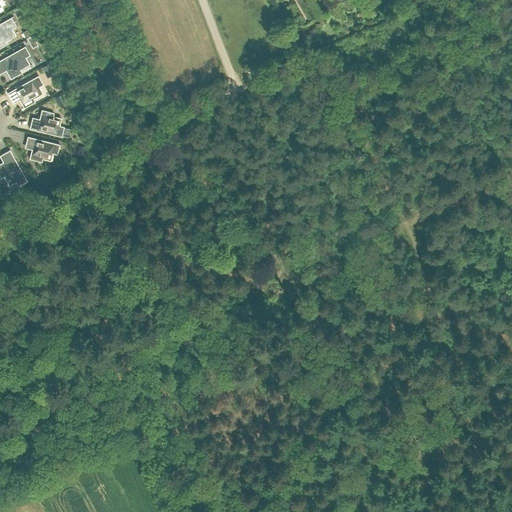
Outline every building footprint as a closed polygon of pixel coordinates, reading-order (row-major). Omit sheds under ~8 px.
[(12,17),(0,23),(0,48),(8,44),(7,41),(16,35),(12,29),(17,26),(12,17)] [(25,46),(0,60),(0,70),(5,68),(11,79),(22,72),(21,70),(30,64),(26,58),(30,55),(25,46)] [(24,108),(35,102),(34,99),(43,94),(39,87),(44,84),(39,75),(8,93),(12,101),(18,97),(24,108)] [(54,113),(42,110),(39,122),(32,120),(30,129),(62,137),(64,127),(60,126),(62,118),(53,116),(54,113)] [(53,153),(58,154),(60,144),(28,136),(26,145),(33,147),(30,159),(42,162),(43,159),(51,161),(53,153)] [(0,163),(0,175),(1,178),(4,176),(9,186),(16,182),(18,186),(27,181),(10,150),(2,154),(6,161),(0,163)]
